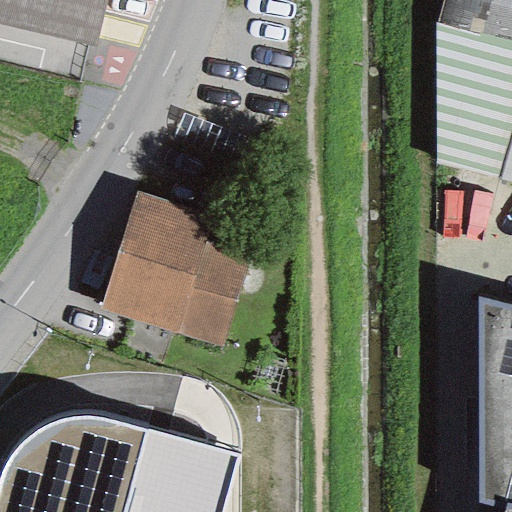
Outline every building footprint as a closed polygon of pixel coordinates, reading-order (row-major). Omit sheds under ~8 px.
[(0,0),(0,24),(93,47),(104,0),(0,0)] [(511,0),(440,0),(435,24),(511,42),(511,0)] [(511,42),(435,24),(434,165),(498,178),(511,129),(511,42)] [(511,129),(498,178),(511,181),(511,129)] [(256,226),(133,191),(99,308),(222,343),(256,226)] [(511,511),(511,303),(480,295),(478,502),(502,511),(501,511),(511,511)] [(0,478),(0,511),(223,511),(238,456),(88,417),(74,418),(56,423),(35,430),(23,443),(9,461),(0,478)]
